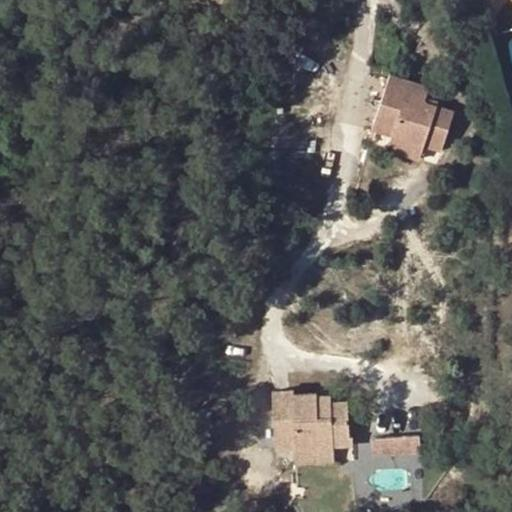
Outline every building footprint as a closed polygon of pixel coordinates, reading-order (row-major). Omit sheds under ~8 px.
[(431,90),(393,75),(375,121),(395,129),(392,135),(424,147),(426,141),(443,148),(456,115),(426,104),(431,90)] [(395,129),(375,121),(373,127),(392,135),(395,129)] [(424,147),(392,135),(387,149),(419,161),(424,147)] [(441,153),(443,148),(426,141),(424,147),(441,153)] [(271,388),(273,444),(296,443),(354,441),(354,434),(347,434),(347,399),(330,399),(329,402),(316,402),(316,392),(316,390),(293,390),(293,388),(271,388)] [(330,392),(316,392),(316,402),(329,402),(330,399),(330,392)] [(406,433),(374,435),(374,451),(406,450),(406,433)] [(420,433),(406,433),(406,450),(421,450),(420,433)] [(354,441),(296,443),(297,461),(354,458),(354,441)]
